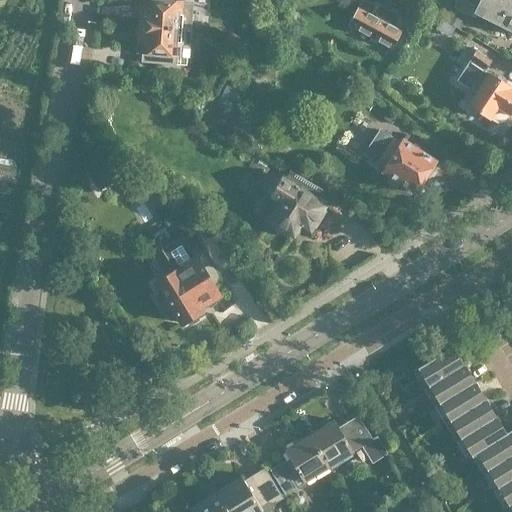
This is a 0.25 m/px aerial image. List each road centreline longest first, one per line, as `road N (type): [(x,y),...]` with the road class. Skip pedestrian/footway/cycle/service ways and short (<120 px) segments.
road 1 (tertiary): [(54,492),(511,207)]
road 2 (residential): [(9,443),(31,264),(79,0)]
road 3 (residential): [(92,511),(457,285)]
